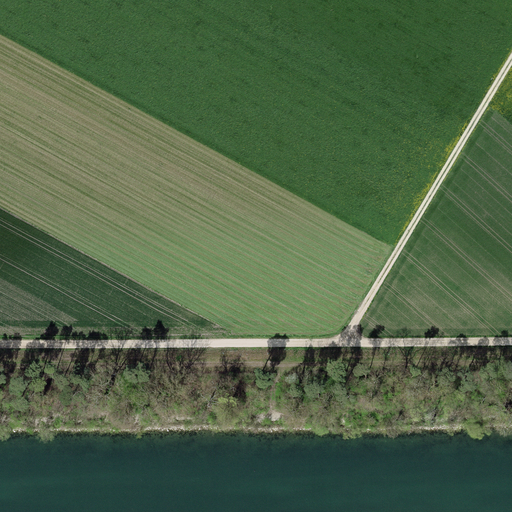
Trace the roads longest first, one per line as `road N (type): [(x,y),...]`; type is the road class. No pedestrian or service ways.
road 1 (track): [(0,367),(511,365)]
road 2 (track): [(0,338),(511,339)]
road 3 (track): [(345,342),(511,63)]
